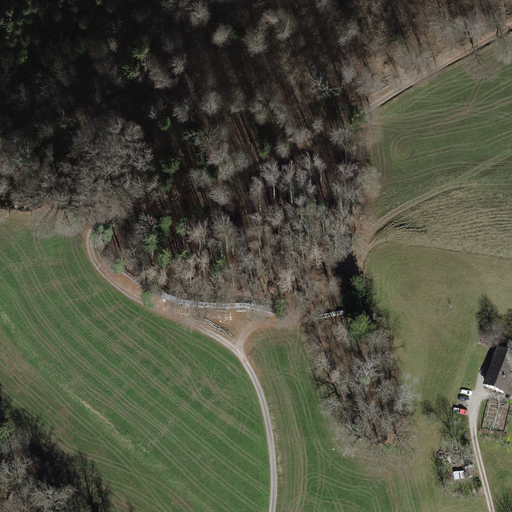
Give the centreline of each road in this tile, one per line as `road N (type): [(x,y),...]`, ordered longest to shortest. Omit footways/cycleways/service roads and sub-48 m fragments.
road 1 (track): [(270,511),(260,391),(239,354),(211,331)]
road 2 (track): [(492,511),(472,422),(481,394)]
